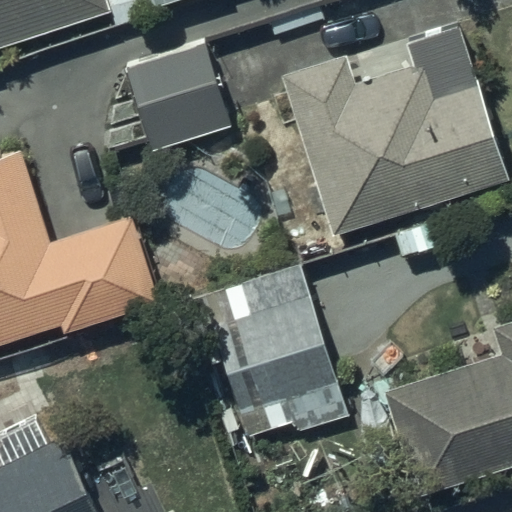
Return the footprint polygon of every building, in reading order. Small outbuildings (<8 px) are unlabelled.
[(0,0),(0,38),(106,4),(111,20),(140,11),(136,0),(0,0)] [(341,48),(275,68),(326,229),(503,174),(454,17),(398,35),(405,59),(350,77),(341,48)] [(199,33),(118,60),(146,145),(227,118),(199,33)] [(0,335),(54,318),(57,328),(157,297),(128,206),(46,232),(17,141),(0,146),(0,335)] [(346,411),(292,257),(177,297),(191,337),(207,331),(242,431),(289,415),(294,429),(346,411)] [(493,347),(376,385),(410,490),(511,456),(511,312),(485,321),(493,347)] [(0,511),(96,511),(54,429),(41,436),(30,414),(0,429),(0,511)]
